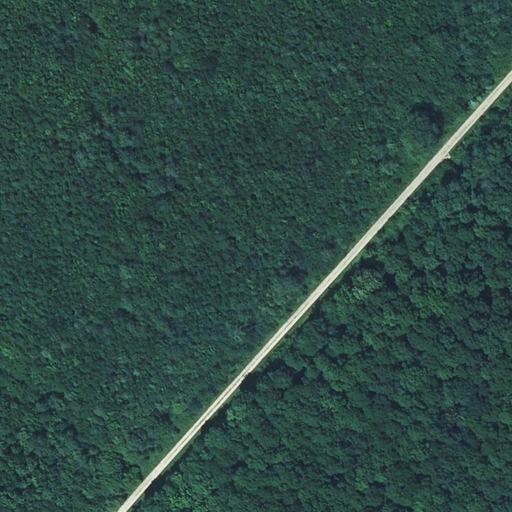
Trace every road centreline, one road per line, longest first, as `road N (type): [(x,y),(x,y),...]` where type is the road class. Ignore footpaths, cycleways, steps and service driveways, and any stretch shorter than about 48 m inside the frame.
road 1 (track): [(511,67),(114,511)]
road 2 (track): [(355,242),(511,386)]
